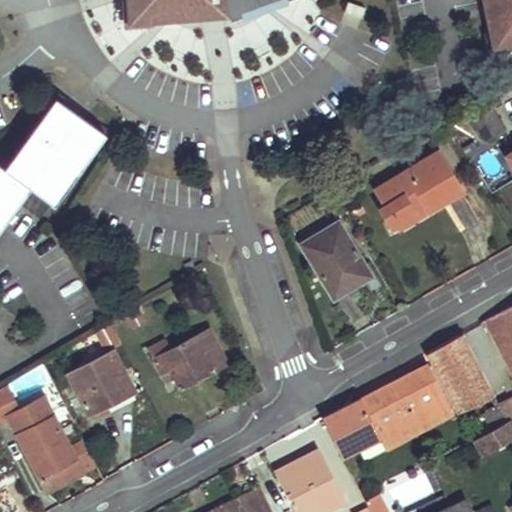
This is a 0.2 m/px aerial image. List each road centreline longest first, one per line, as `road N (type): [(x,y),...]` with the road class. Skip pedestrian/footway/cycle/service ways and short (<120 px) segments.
road 1 (residential): [(304,394),(239,217),(223,125),(137,100),(82,53),(47,0)]
road 2 (residential): [(304,394),(511,278)]
road 3 (residential): [(104,511),(244,437),(304,394)]
